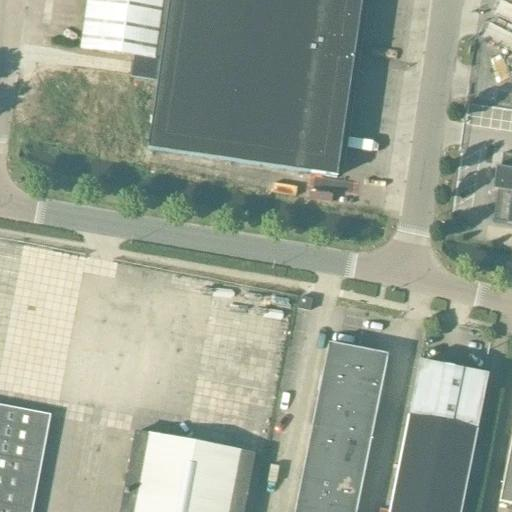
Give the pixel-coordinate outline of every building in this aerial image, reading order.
[(87,0),(80,49),(133,57),(130,78),(156,82),(147,151),(272,169),(303,173),(336,178),(351,66),(352,67),(353,64),(351,64),(355,43),(359,43),(359,41),(355,40),(360,0),(87,0)] [(511,156),(502,155),(500,168),(495,168),(492,191),(496,192),(492,224),(511,227),(511,156)] [(299,299),(297,310),(309,313),(311,301),(299,299)] [(328,345),(322,374),(351,380),(357,351),(328,345)] [(387,357),(357,351),(351,380),(381,386),(387,357)] [(460,511),(476,431),(486,377),(420,363),(409,419),(408,419),(389,511),(460,511)] [(322,374),(317,401),(346,407),(351,380),(322,374)] [(381,386),(351,380),(346,407),(375,413),(381,386)] [(340,434),(346,407),(317,401),(311,428),(340,434)] [(375,413),(346,407),(340,434),(370,440),(375,413)] [(0,511),(31,511),(49,419),(0,409),(0,511)] [(333,473),(340,434),(311,428),(303,467),(333,473)] [(94,488),(97,435),(71,433),(68,487),(94,488)] [(370,440),(340,434),(333,473),(362,479),(370,440)] [(242,511),(253,457),(135,435),(120,511),(242,511)] [(511,505),(511,438),(499,503),(511,505)] [(325,511),(333,473),(303,467),(296,505),(325,511)] [(333,473),(325,511),(331,511),(355,511),(362,479),(333,473)]
